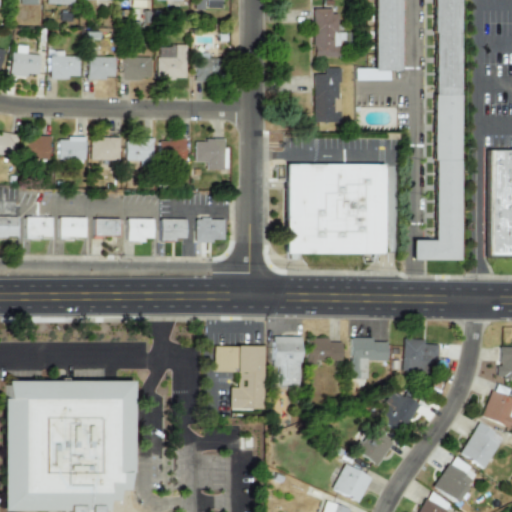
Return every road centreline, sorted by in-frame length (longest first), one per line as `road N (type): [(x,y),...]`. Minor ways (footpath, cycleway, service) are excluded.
road 1 (secondary): [(0,293),(511,298)]
road 2 (residential): [(247,295),(247,0)]
road 3 (residential): [(0,104),(247,112)]
road 4 (residential): [(374,511),(460,378),(471,298)]
